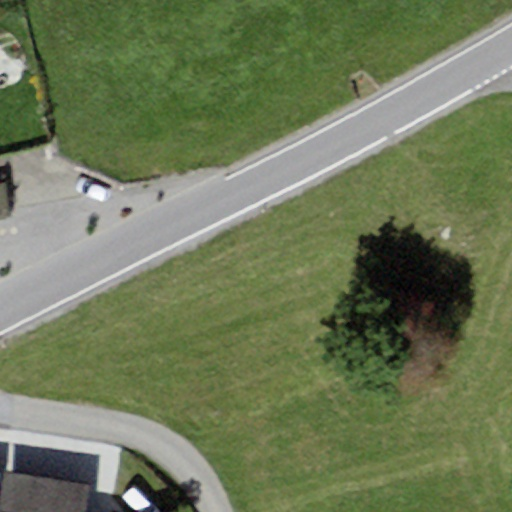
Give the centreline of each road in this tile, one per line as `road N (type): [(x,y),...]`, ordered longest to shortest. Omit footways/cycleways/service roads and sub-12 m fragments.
road 1 (residential): [(0,316),(320,154),(511,45)]
road 2 (residential): [(0,405),(158,443),(212,511)]
